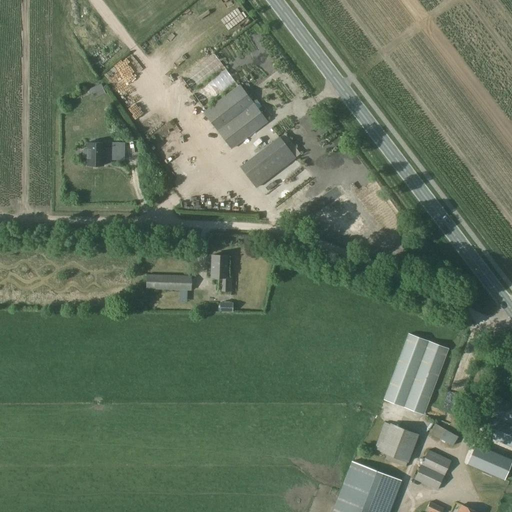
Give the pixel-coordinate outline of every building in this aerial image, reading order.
[(20,18),(25,16),(22,8),(16,10),(20,18)] [(209,54),(196,62),(201,70),(215,61),(209,54)] [(190,95),(226,74),(221,64),(185,85),(190,95)] [(112,89),(122,80),(119,76),(109,84),(112,89)] [(203,113),(231,150),(268,122),(240,85),(203,113)] [(240,167),(256,189),(295,158),(279,136),(240,167)] [(114,149),(108,149),(103,149),(104,143),(88,143),(87,150),(83,150),(83,158),(87,158),(87,166),(103,166),(103,157),(107,157),(107,160),(114,160),(114,149)] [(175,143),(170,145),(174,154),(179,152),(175,143)] [(309,151),(301,156),(305,162),(312,157),(309,151)] [(295,182),(288,185),(290,191),(298,187),(295,182)] [(141,238),(125,238),(125,252),(141,251),(141,238)] [(211,278),(221,278),(220,292),(232,292),(232,277),(226,276),(227,256),(212,255),(211,278)] [(191,276),(146,274),(146,289),(191,291),(191,276)] [(220,303),(220,312),(232,312),(233,303),(220,303)] [(409,334),(384,400),(424,415),(449,349),(409,334)] [(479,435),(511,448),(511,404),(495,398),(479,435)] [(448,439),(453,430),(431,418),(426,427),(448,439)] [(379,452),(386,454),(385,459),(405,467),(407,462),(408,463),(419,434),(390,423),(389,425),(384,422),(374,449),(380,451),(379,452)] [(511,459),(475,444),(467,463),(504,479),(511,460),(511,459)] [(428,450),(414,479),(437,490),(451,461),(428,450)] [(351,461),(332,511),(389,511),(402,481),(351,461)] [(431,502),(425,511),(442,511),(444,508),(431,502)]
